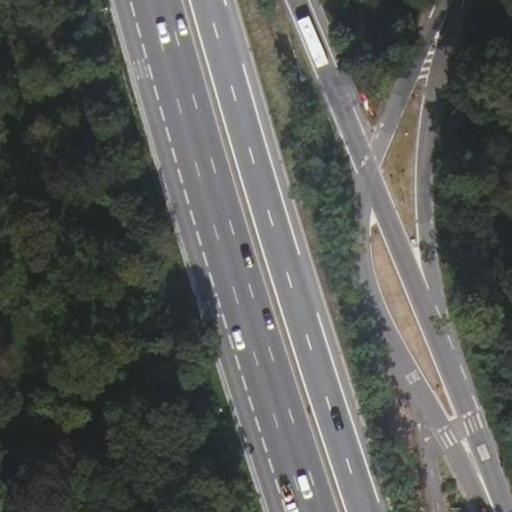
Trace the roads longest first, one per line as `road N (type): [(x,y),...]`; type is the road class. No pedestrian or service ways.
road 1 (trunk): [(368,511),(208,0)]
road 2 (trunk): [(155,0),(313,511)]
road 3 (unclassified): [(439,346),(424,163),(453,0)]
road 4 (tertiary): [(367,175),(358,232),(367,295),(446,439),(481,478)]
road 5 (unclassified): [(445,0),(367,175)]
road 6 (trunk): [(367,175),(296,0)]
road 7 (trunk): [(439,346),(367,175)]
road 8 (tertiary): [(481,478),(483,453),(439,346)]
